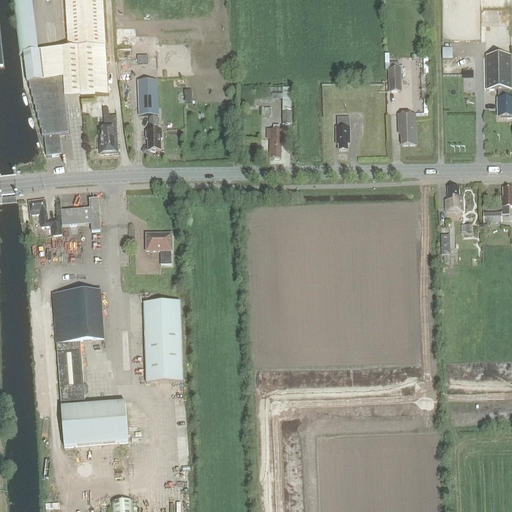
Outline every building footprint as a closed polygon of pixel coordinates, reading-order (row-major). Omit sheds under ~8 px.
[(13,0),(19,55),(24,54),(27,84),(29,84),(30,92),(31,92),(32,100),(33,100),(34,107),(35,107),(36,115),(37,115),(38,123),(39,123),(40,131),(41,131),(42,139),(44,139),(46,158),(62,157),(60,137),(60,136),(69,136),(62,80),(43,82),(39,53),(38,53),(31,0),(13,0)] [(108,97),(102,0),(64,0),(68,50),(78,50),(81,98),(108,97)] [(455,59),(455,48),(445,48),(445,59),(455,59)] [(498,118),(511,118),(511,100),(509,100),(508,91),(511,91),(510,56),(486,57),(486,91),(497,91),(498,100),(497,100),(498,118)] [(388,70),(388,79),(389,94),(402,93),(401,70),(388,70)] [(138,82),(139,117),(156,116),(155,81),(138,82)] [(282,90),(282,89),(260,90),(260,100),(282,100),(282,126),(291,126),(291,90),(282,90)] [(274,117),(274,108),(264,109),(264,117),(274,117)] [(116,154),(115,148),(117,148),(116,130),(117,130),(116,117),(109,118),(108,109),(103,110),(104,130),(101,130),(101,140),(100,140),(100,149),(102,149),(102,155),(103,155),(105,157),(109,156),(110,154),(116,154)] [(416,147),(415,116),(398,116),(399,136),(401,135),(401,147),(416,147)] [(157,128),(157,119),(149,119),(149,133),(145,134),(146,141),(147,141),(148,153),(150,153),(155,154),(155,152),(161,152),(160,141),(162,141),(162,133),(157,133),(157,128)] [(347,152),(347,145),(350,145),(349,119),(336,119),(336,146),(338,146),(338,152),(347,152)] [(267,140),(270,140),(269,160),(280,160),(281,148),(283,148),(282,131),(279,131),(279,126),(273,126),(273,131),(267,131),(267,140)] [(445,202),(446,214),(462,213),(462,198),(458,198),(458,188),(447,189),(448,201),(445,202)] [(500,198),(501,213),(483,214),(484,225),(502,225),(501,217),(509,216),(509,207),(511,207),(511,188),(502,189),(503,198),(500,198)] [(61,212),(62,228),(91,226),(91,234),(101,233),(98,200),(89,201),(90,210),(61,212)] [(28,203),(30,217),(39,216),(41,229),(52,228),(53,238),(62,237),(60,221),(48,223),(45,201),(28,203)] [(172,236),(146,236),(147,254),(160,254),(161,266),(171,266),(171,253),(172,253),(172,236)] [(450,257),(450,237),(441,237),(441,257),(450,257)] [(52,295),(65,449),(128,444),(125,404),(85,407),(80,343),(104,342),(101,292),(52,295)] [(144,305),(146,385),(182,384),(180,304),(144,305)] [(132,511),(132,502),(110,503),(110,511),(132,511)]
